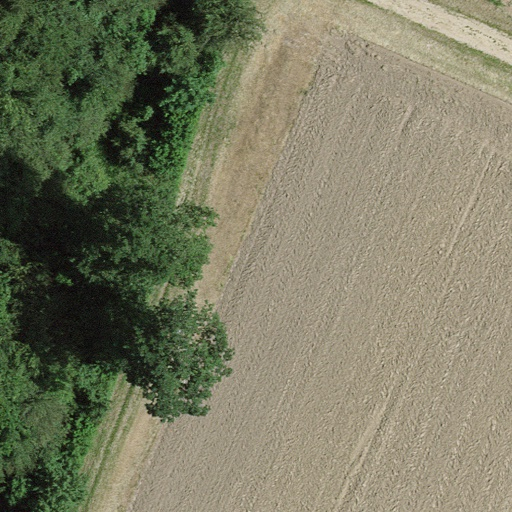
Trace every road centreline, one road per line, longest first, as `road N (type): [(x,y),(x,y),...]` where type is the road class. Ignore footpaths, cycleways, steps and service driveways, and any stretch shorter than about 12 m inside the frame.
road 1 (track): [(97,511),(300,0)]
road 2 (track): [(330,0),(511,72)]
